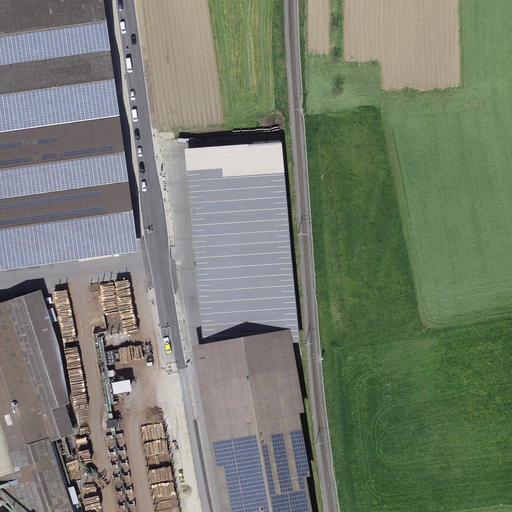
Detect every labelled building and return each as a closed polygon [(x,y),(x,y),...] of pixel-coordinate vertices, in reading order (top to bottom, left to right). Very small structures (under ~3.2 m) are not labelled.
[(0,0),(0,270),(139,251),(103,0),(0,0)] [(286,144),(184,150),(203,346),(290,330),(293,346),(300,344),(286,144)] [(43,292),(6,303),(31,384),(27,386),(44,440),(48,439),(73,431),(64,404),(69,401),(59,347),(43,292)] [(0,490),(24,501),(27,511),(71,511),(48,439),(44,440),(27,386),(31,384),(6,303),(0,305),(0,490)] [(220,511),(314,511),(297,416),(305,415),(293,346),(290,330),(203,346),(191,348),(220,511)] [(113,374),(115,391),(133,390),(131,373),(113,374)]
